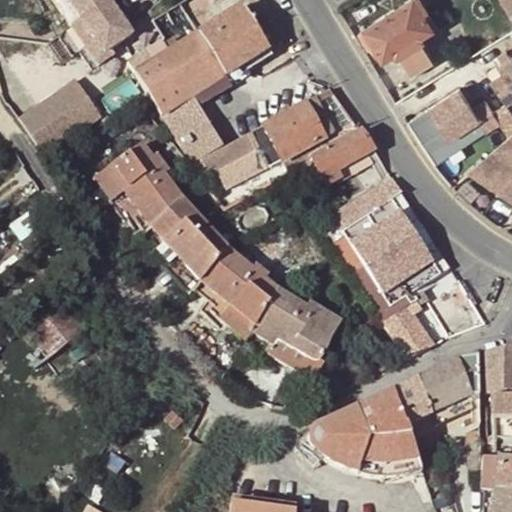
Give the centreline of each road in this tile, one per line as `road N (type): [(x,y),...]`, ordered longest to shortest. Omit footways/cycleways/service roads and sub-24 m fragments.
road 1 (unclassified): [(511,312),(447,361),(324,415),(246,414),(207,392),(171,356),(0,117)]
road 2 (unclassified): [(304,0),(431,198),(511,258)]
road 3 (unknown): [(411,511),(390,496),(312,474),(286,456),(269,414)]
